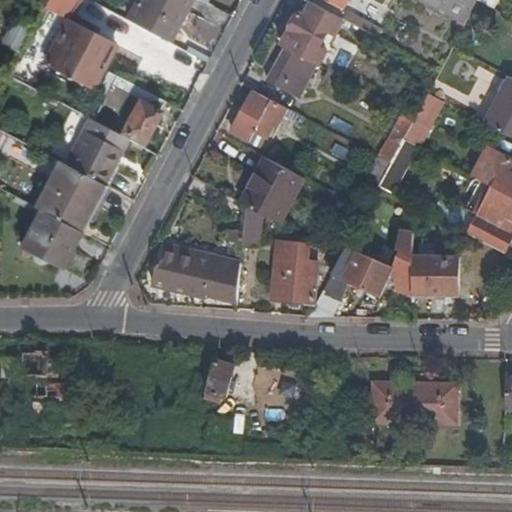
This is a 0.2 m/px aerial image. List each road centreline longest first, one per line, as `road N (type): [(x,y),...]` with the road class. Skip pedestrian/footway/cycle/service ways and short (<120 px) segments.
road 1 (residential): [(511,339),(104,319)]
road 2 (residential): [(104,319),(265,0)]
